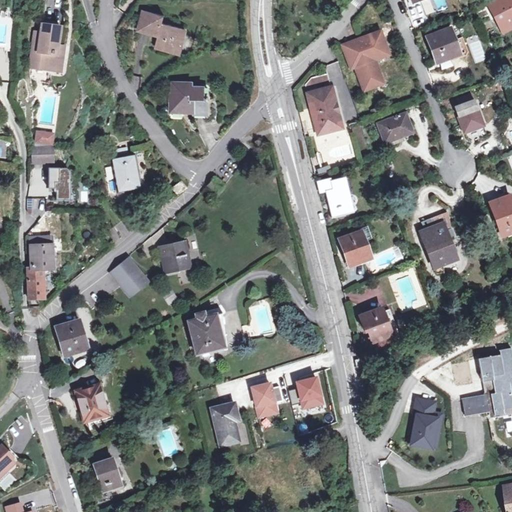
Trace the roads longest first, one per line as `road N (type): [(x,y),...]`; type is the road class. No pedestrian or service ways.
road 1 (secondary): [(371,511),(273,86)]
road 2 (residential): [(36,324),(26,311),(26,150),(0,93)]
road 3 (residential): [(36,324),(198,184)]
road 4 (residential): [(198,184),(123,89),(111,52),(110,0)]
road 5 (residential): [(391,0),(458,163)]
road 6 (residential): [(76,511),(36,382)]
road 7 (residential): [(198,184),(273,86)]
road 8 (tertiary): [(273,86),(360,0)]
